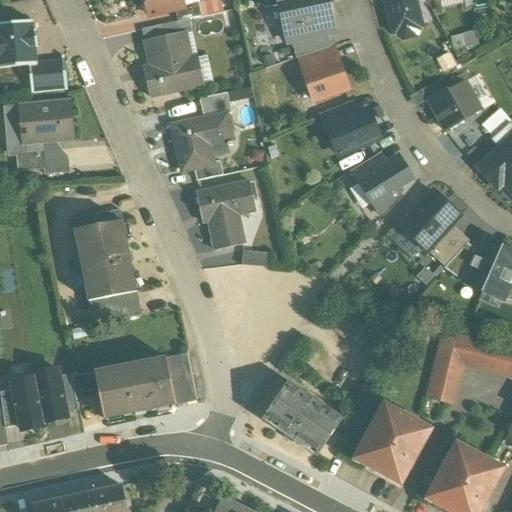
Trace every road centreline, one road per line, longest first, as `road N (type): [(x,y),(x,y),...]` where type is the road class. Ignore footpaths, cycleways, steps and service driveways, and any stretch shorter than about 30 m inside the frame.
road 1 (residential): [(204,447),(221,422),(207,326),(67,0)]
road 2 (residential): [(356,0),(404,116),(440,167),(511,224)]
road 3 (residential): [(0,484),(173,445),(204,447)]
road 4 (residential): [(204,447),(329,511)]
